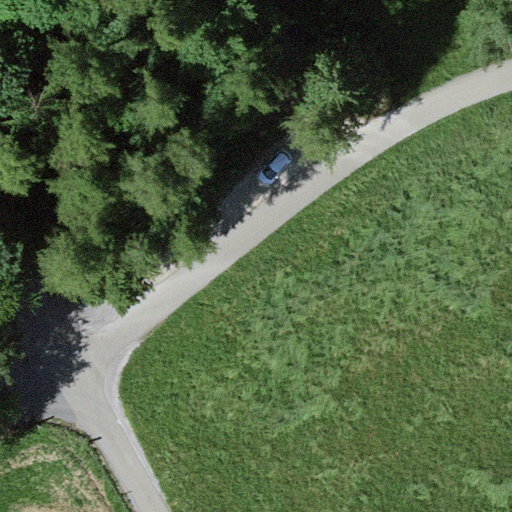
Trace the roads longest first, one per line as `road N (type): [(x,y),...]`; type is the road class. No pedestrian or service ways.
road 1 (track): [(79,342),(286,191),(415,118),(511,78)]
road 2 (track): [(0,191),(79,342)]
